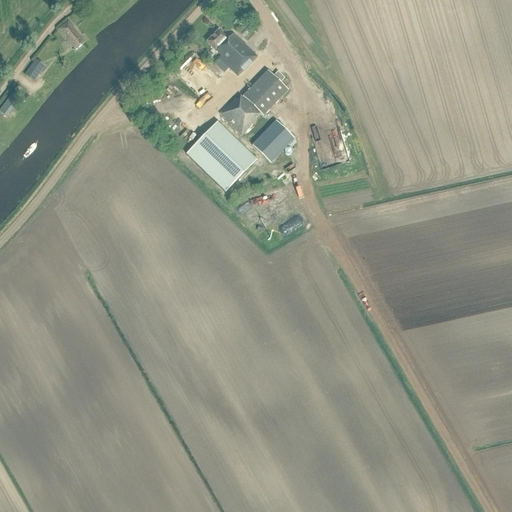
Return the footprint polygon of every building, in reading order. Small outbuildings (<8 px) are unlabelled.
[(68,22),(58,30),(75,51),(83,44),(72,29),(73,29),(68,22)] [(228,40),(219,31),(205,44),(214,54),(213,54),(236,78),(244,71),(242,69),(247,63),(250,65),(256,59),(233,35),(228,40)] [(36,61),(24,76),(33,83),(45,68),(36,61)] [(243,99),(242,98),(238,102),(236,100),(220,115),(241,136),(256,120),(255,119),(259,114),(262,117),(288,91),(269,73),(243,99)] [(294,140),(275,122),(252,147),(270,165),(294,140)] [(186,156),(225,194),(256,162),(217,124),(186,156)] [(178,133),(173,141),(178,144),(183,136),(178,133)]
